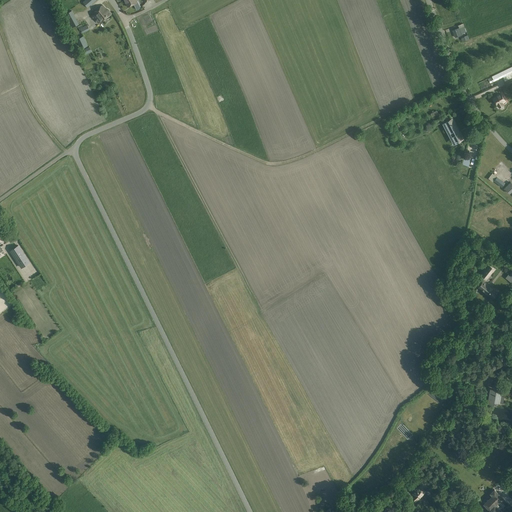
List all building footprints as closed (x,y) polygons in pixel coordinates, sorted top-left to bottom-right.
[(101,21),(102,22),(112,14),(109,10),(106,9),(103,5),(94,12),(95,14),(92,16),(98,23),(101,21)] [(79,24),(72,10),(64,15),(71,28),(79,24)] [(83,33),(89,30),(87,25),(80,28),(83,33)] [(459,28),(453,30),(455,37),(463,34),(462,33),(466,32),(464,26),(459,28)] [(88,46),(83,36),(76,39),(80,49),(88,46)] [(84,55),(92,51),(89,47),(82,50),(84,55)] [(502,77),(503,77),(511,72),(511,66),(492,76),(492,77),(494,81),(502,77)] [(496,82),(477,91),(479,95),(498,85),(496,82)] [(501,93),(493,98),(497,105),(497,104),(499,107),(500,107),(501,108),(503,107),(503,105),(504,105),(502,102),(505,100),(501,93)] [(452,120),(446,123),(456,142),(462,139),(452,120)] [(499,185),(502,181),(489,171),(486,176),(499,185)] [(30,263),(18,246),(11,251),(22,268),(30,263)] [(492,288),(489,285),(488,286),(483,281),(485,279),(486,280),(494,269),(489,265),(481,276),(483,278),(477,285),(476,285),(478,287),(478,288),(492,298),(497,292),(491,288),(492,288)] [(484,374),(482,384),(491,385),(493,375),(484,374)] [(490,388),(487,403),(493,404),(494,402),(498,403),(499,402),(500,402),(503,402),(504,396),(501,395),(500,395),(500,391),(496,391),(496,389),(490,388)] [(443,432),(448,426),(444,423),(443,423),(439,420),(437,422),(438,423),(435,426),(443,432)] [(429,482),(425,482),(425,480),(421,479),(420,485),(421,485),(412,493),(414,495),(411,498),(414,502),(426,491),(423,488),(424,486),(424,487),(429,487),(429,482)] [(487,496),(482,502),(486,506),(490,510),(492,508),(496,511),(500,511),(501,511),(499,509),(495,505),(498,502),(499,502),(503,499),(494,490),(491,494),(493,496),(490,498),(489,496),(488,497),(487,496)]
